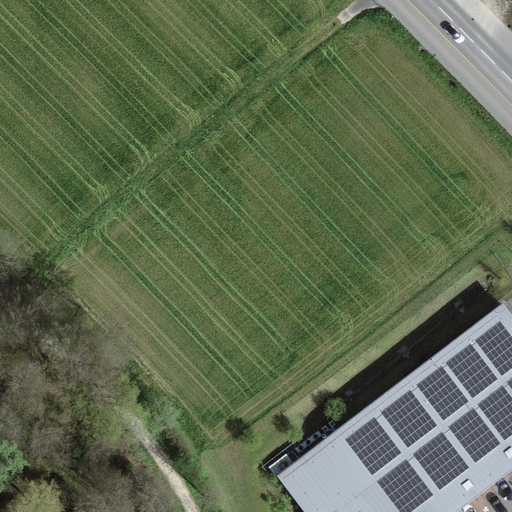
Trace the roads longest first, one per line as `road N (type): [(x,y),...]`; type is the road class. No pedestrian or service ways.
road 1 (track): [(44,256),(365,0)]
road 2 (track): [(0,300),(156,446),(194,511)]
road 3 (primary): [(419,0),(511,94)]
